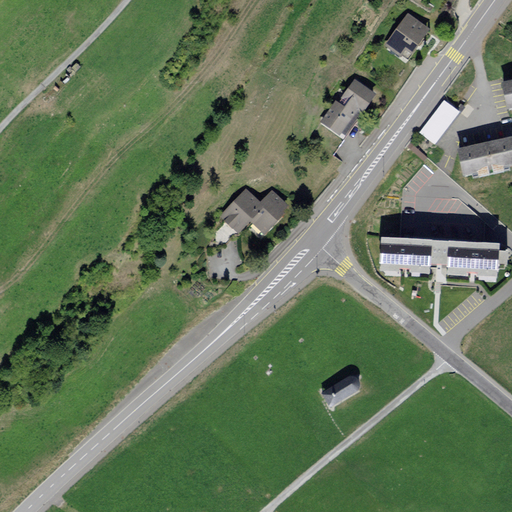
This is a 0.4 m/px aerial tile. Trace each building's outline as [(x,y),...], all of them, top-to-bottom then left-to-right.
[(429,31),(408,16),(385,47),(401,58),(406,52),(411,56),(429,31)] [(375,94),(356,81),(341,104),(338,102),(322,124),(341,137),(343,133),(347,135),(375,94)] [(456,114),(440,102),(418,134),(434,145),(456,114)] [(511,166),(511,156),(509,143),(459,154),(464,178),(474,175),(475,179),(499,173),(499,169),(511,166)] [(239,232),(250,220),(263,206),(247,192),(223,217),(239,232)] [(287,207),(273,195),(263,206),(250,220),(266,234),(283,215),(282,213),(287,207)] [(381,274),(438,278),(441,246),(383,242),(381,274)] [(498,257),(499,251),(441,246),(438,278),(496,283),(497,267),(507,268),(507,264),(508,257),(498,257)] [(346,379),(318,395),(327,409),(355,393),(357,390),(357,383),(355,381),(351,379),(346,379)]
